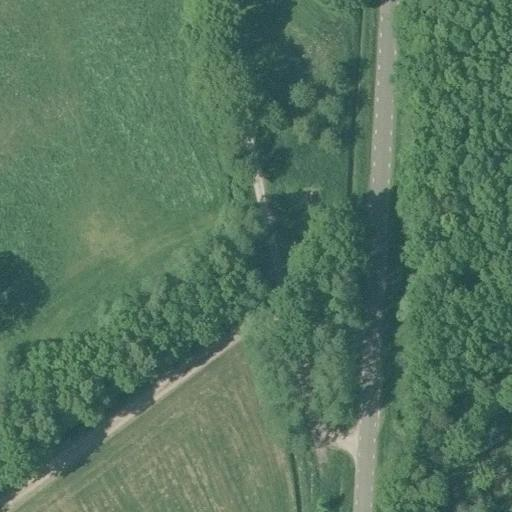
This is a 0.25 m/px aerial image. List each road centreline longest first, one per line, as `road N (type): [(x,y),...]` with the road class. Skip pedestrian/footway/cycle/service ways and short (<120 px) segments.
road 1 (unclassified): [(359,446),(316,442),(294,407),(227,0)]
road 2 (tertiary): [(359,446),(388,0)]
